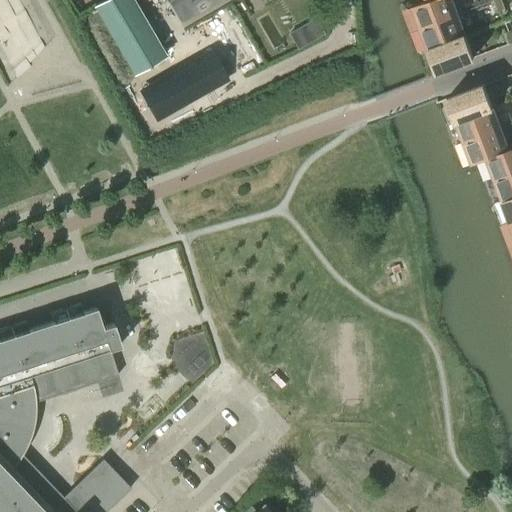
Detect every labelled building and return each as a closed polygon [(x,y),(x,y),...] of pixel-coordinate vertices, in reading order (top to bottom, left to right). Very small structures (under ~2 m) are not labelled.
[(139,76),(168,58),(132,0),(111,0),(98,8),(139,76)] [(218,0),(168,0),(181,22),(218,0)] [(429,0),(413,6),(421,28),(462,12),(456,0),(429,0)] [(501,0),(493,0),(497,12),(505,9),(501,0)] [(428,49),(428,50),(465,36),(457,15),(462,13),(462,12),(421,28),(429,48),(428,49)] [(315,19),(288,34),(297,50),(324,35),(315,19)] [(465,36),(428,50),(436,71),(473,57),(465,36)] [(511,79),(510,74),(494,80),(498,91),(511,86),(511,79)] [(484,84),(446,98),(455,120),(473,113),(496,104),(492,105),(484,84)] [(456,120),(464,142),(505,126),(496,104),(473,113),(455,120),(455,121),(456,120)] [(473,163),(487,158),(511,148),(511,145),(505,126),(464,142),(473,163)] [(511,148),(487,158),(495,178),(511,171),(511,148)] [(511,171),(495,178),(503,200),(511,196),(511,171)] [(511,196),(503,200),(511,221),(511,220),(511,196)] [(102,458),(63,496),(22,454),(26,447),(29,439),(32,432),(34,424),(35,416),(35,409),(35,401),(118,375),(109,348),(120,344),(114,322),(102,326),(96,306),(83,310),(81,302),(49,313),(52,320),(28,328),(26,320),(0,328),(0,511),(104,511),(130,487),(102,458)]
